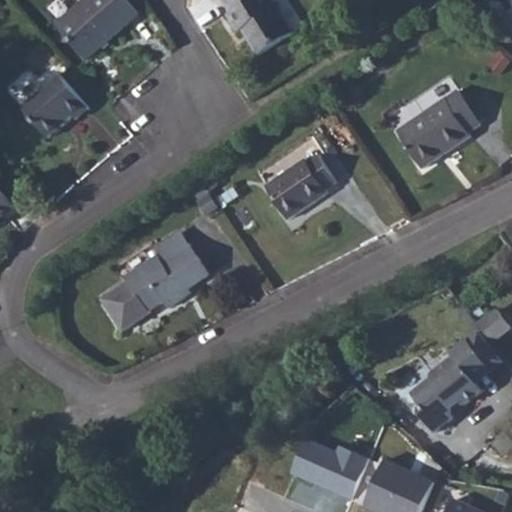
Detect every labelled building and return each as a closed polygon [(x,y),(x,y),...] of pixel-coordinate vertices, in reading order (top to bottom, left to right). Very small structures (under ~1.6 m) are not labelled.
[(142,14),(129,0),(89,0),(59,26),(89,60),(142,14)] [(225,0),(234,13),(230,16),(241,33),(245,30),(262,57),(296,35),(273,0),(225,0)] [(91,109),(62,75),(24,108),(50,139),(75,117),(78,120),(91,109)] [(460,91),(399,132),(424,170),(473,137),(471,133),(483,125),(482,123),(464,97),(460,91)] [(469,95),(464,97),(482,123),(486,120),(469,95)] [(306,159),(267,186),(290,220),(329,194),(327,190),(338,183),(320,156),(309,163),(306,159)] [(0,224),(14,211),(0,195),(0,224)] [(161,265),(188,249),(180,236),(153,253),(157,259),(161,265)] [(208,280),(188,249),(161,265),(157,259),(124,280),(127,286),(101,303),(122,334),(147,318),(147,316),(162,306),(167,312),(184,302),(181,297),(208,280)] [(482,326),(496,343),(511,330),(511,326),(500,311),(482,326)] [(482,334),(472,341),(496,371),(505,364),(482,334)] [(496,371),(472,341),(455,354),(459,359),(437,377),(436,382),(417,395),(427,407),(426,417),(438,433),(456,420),(457,410),(465,403),(467,407),(486,392),(480,384),(496,371)] [(296,477),(354,501),(372,458),(343,446),(341,452),(312,440),(296,477)] [(371,511),(424,511),(438,483),(389,460),(366,509),(371,511)] [(488,511),(461,499),(454,511),(488,511)]
